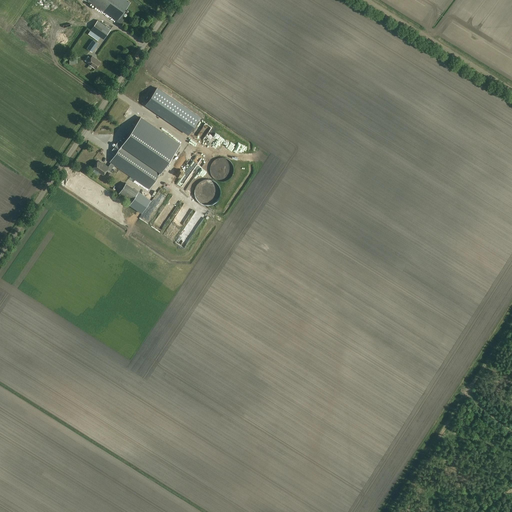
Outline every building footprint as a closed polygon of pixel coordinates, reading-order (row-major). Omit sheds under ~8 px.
[(130,3),(126,0),(87,0),(117,21),(130,3)] [(108,32),(95,23),(90,30),(103,39),(108,32)] [(91,58),(88,56),(85,61),(88,63),(87,63),(96,69),(100,62),(95,59),(95,58),(92,56),(91,58)] [(155,89),(144,106),(187,135),(198,118),(155,89)] [(178,137),(144,115),(142,119),(175,141),(178,137)] [(129,137),(127,139),(137,146),(139,143),(129,137)] [(116,154),(110,162),(111,163),(108,167),(103,164),(102,164),(98,161),(93,168),(103,174),(107,169),(110,171),(114,165),(143,185),(158,162),(125,140),(122,144),(118,141),(112,151),(116,154)] [(203,184),(210,189),(215,182),(212,180),(213,179),(209,176),(207,180),(206,179),(203,184)] [(137,193),(125,184),(118,194),(131,202),(137,193)] [(131,202),(129,205),(141,214),(150,201),(138,192),(137,193),(131,202)] [(142,224),(151,213),(147,209),(139,219),(141,220),(139,222),(142,224)]
